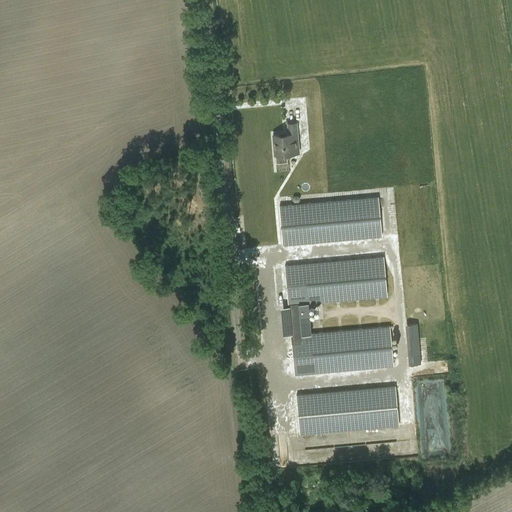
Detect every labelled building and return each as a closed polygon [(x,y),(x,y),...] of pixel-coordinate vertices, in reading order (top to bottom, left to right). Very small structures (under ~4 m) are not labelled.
[(299,152),(297,132),(296,123),(287,124),(288,133),(273,134),(274,154),(299,152)] [(277,154),(277,162),(289,161),(288,153),(277,154)] [(283,245),(382,236),(378,196),(279,204),(283,245)] [(289,305),(298,304),(309,303),(387,296),(383,256),(285,265),(289,305)] [(301,334),(311,333),(309,303),(298,304),(301,334)] [(298,304),(289,305),(292,335),(301,334),(298,304)] [(422,363),(420,322),(409,322),(411,363),(422,363)] [(390,325),(311,333),(301,334),(292,335),(291,335),(294,375),(394,366),(390,325)] [(300,435),(399,426),(395,385),(297,394),(300,435)]
